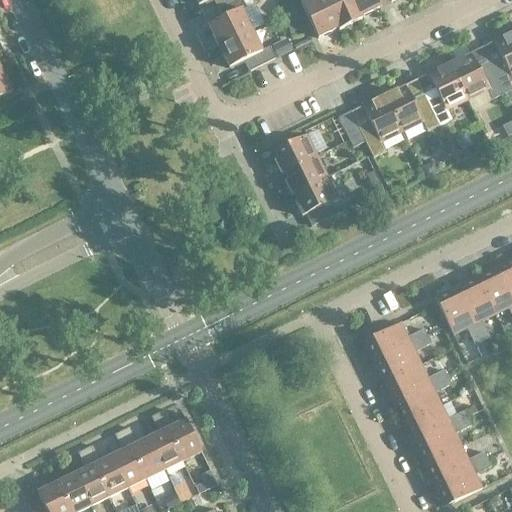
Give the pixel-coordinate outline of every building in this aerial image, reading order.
[(193,0),(197,7),(210,0),(211,0),(216,10),(235,0),(193,0)] [(245,9),(240,0),(235,0),(216,10),(221,19),(207,26),(217,48),(250,32),(240,11),(245,9)] [(289,0),(281,0),(277,2),(284,15),(295,10),(289,0)] [(316,39),(336,29),(338,29),(323,0),(306,0),(299,4),(316,39)] [(323,0),(338,29),(336,29),(338,31),(360,20),(359,18),(358,19),(348,0),(323,0)] [(348,0),(358,19),(359,18),(379,8),(375,0),(348,0)] [(295,11),(281,18),(289,34),(303,27),(295,11)] [(260,52),(250,32),(217,48),(228,69),(242,62),(247,73),(274,60),(268,48),(260,52)] [(511,34),(493,44),(499,58),(488,63),(503,95),(511,90),(511,34)] [(286,42),(271,49),(276,59),(291,52),(286,42)] [(470,55),(448,66),(466,101),(486,91),(491,101),(503,95),(488,63),(477,69),(470,55)] [(117,83),(135,75),(129,64),(112,73),(117,83)] [(466,101),(448,66),(427,76),(434,90),(422,95),(438,127),(450,121),(445,112),(466,101)] [(0,98),(10,93),(1,75),(0,74),(0,111),(4,110),(0,102),(0,98)] [(404,87),(383,98),(400,134),(421,124),(425,133),(438,127),(422,95),(411,101),(404,87)] [(400,134),(383,98),(361,108),(368,122),(356,128),(360,136),(364,143),(364,144),(372,159),(384,153),(380,144),(400,134)] [(337,120),(348,142),(360,136),(356,128),(350,114),(337,120)] [(511,122),(502,127),(507,138),(511,135),(511,122)] [(273,163),(280,175),(315,157),(305,136),(272,152),(277,161),(273,163)] [(364,143),(360,136),(348,142),(351,150),(364,144),(364,143)] [(477,141),(475,147),(478,153),(488,148),(483,138),(477,141)] [(326,178),(315,157),(280,175),(280,176),(283,174),(287,182),(284,184),(290,196),(326,178)] [(428,165),(420,169),(425,179),(437,173),(435,167),(428,165)] [(380,186),(373,172),(365,176),(372,190),(380,186)] [(336,200),(326,178),(290,196),(290,197),(294,195),(297,203),(294,205),(300,218),(304,216),(329,204),(336,200)] [(329,204),(304,216),(309,227),(334,215),(329,204)] [(511,260),(496,268),(511,301),(511,260)] [(511,301),(496,268),(475,278),(494,316),(507,309),(511,320),(511,301)] [(494,316),(475,278),(455,288),(481,342),(488,339),(480,322),(494,316)] [(481,342),(455,288),(433,299),(452,336),(466,329),(474,346),(481,342)] [(362,343),(372,364),(426,338),(422,330),(406,338),(399,324),(362,343)] [(430,345),(426,338),(372,364),(382,384),(420,366),(413,353),(430,345)] [(426,379),(420,366),(382,384),(392,405),(446,379),(442,371),(426,379)] [(450,386),(446,379),(392,405),(402,425),(440,407),(433,394),(450,386)] [(446,420),(440,407),(402,425),(412,446),(466,420),(463,412),(446,420)] [(165,411),(157,414),(181,463),(200,453),(184,421),(173,427),(165,411)] [(181,463),(157,414),(149,418),(157,434),(147,440),(162,472),(181,463)] [(470,427),(466,420),(412,446),(422,466),(460,448),(453,435),(470,427)] [(128,429),(120,432),(144,481),(162,472),(147,440),(136,445),(128,429)] [(144,481),(120,432),(113,436),(121,452),(110,458),(126,490),(144,481)] [(91,447),(84,451),(108,499),(126,490),(110,458),(99,463),(91,447)] [(466,461),(460,448),(422,466),(432,487),(486,461),(483,453),(466,461)] [(108,499),(84,451),(76,454),(84,470),(73,476),(89,508),(108,499)] [(490,468),(486,461),(432,487),(443,508),(480,490),(473,476),(490,468)] [(204,474),(191,481),(197,495),(211,488),(204,474)] [(80,511),(89,508),(73,476),(55,485),(68,511),(80,511)] [(68,511),(55,485),(36,494),(40,503),(28,509),(29,511),(68,511)] [(185,485),(173,491),(179,504),(192,497),(185,485)] [(172,494),(161,499),(167,510),(178,504),(172,494)]
